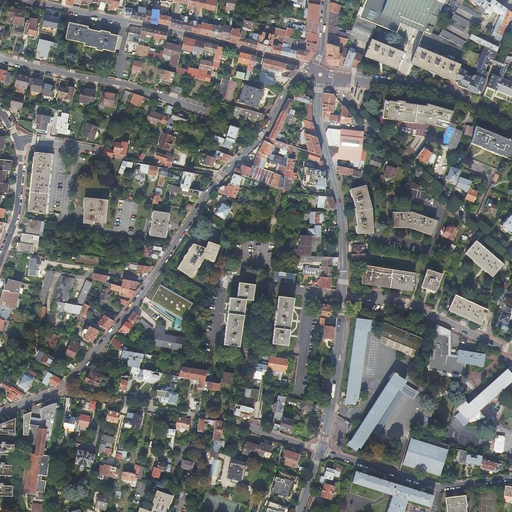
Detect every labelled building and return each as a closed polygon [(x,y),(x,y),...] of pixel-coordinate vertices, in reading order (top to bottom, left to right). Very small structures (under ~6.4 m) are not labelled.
[(106,0),(107,3),(109,3),(109,10),(113,11),(114,8),(118,8),(123,9),(123,0),(118,0),(118,2),(111,1),(111,0),(106,0)] [(192,6),(196,7),(197,0),(189,0),(188,5),(187,10),(188,10),(189,9),(191,9),(192,6)] [(197,0),(196,7),(196,11),(195,14),(199,15),(201,8),(205,9),(207,0),(205,0),(197,0)] [(205,9),(215,11),(216,0),(206,0),(207,0),(205,9)] [(235,0),(226,0),(225,10),(232,11),(234,11),(235,0)] [(353,7),(353,8),(356,0),(350,0),(349,2),(347,2),(346,7),(352,8),(353,7)] [(367,0),(360,18),(367,21),(375,0),(367,0)] [(411,26),(412,26),(418,14),(424,17),(427,11),(433,14),(426,27),(432,31),(438,17),(444,1),(448,3),(449,0),(375,0),(367,21),(377,25),(397,33),(401,22),(411,26)] [(448,39),(463,48),(464,46),(469,38),(485,46),(497,52),(503,36),(496,34),(499,27),(500,26),(501,24),(507,10),(499,4),(493,0),(490,0),(485,9),(482,7),(480,11),(478,11),(476,10),(463,1),(461,3),(439,35),(448,39)] [(472,0),(480,5),(476,10),(478,11),(480,11),(482,7),(485,9),(490,0),(472,0)] [(319,15),(320,6),(304,3),(301,2),(301,5),(302,6),(305,6),(306,5),(308,5),(308,11),(307,10),(306,10),(305,10),(304,15),(305,16),(306,16),(307,15),(306,21),(307,21),(318,24),(319,15)] [(329,11),(338,15),(340,5),(330,3),(329,11)] [(22,26),(25,7),(20,6),(19,11),(20,11),(20,12),(9,10),(8,16),(15,17),(13,24),(22,26)] [(446,16),(449,10),(444,7),(441,13),(446,16)] [(131,18),(145,21),(146,11),(146,9),(137,8),(137,10),(136,13),(132,13),(132,9),(131,18)] [(496,34),(503,36),(511,13),(510,12),(507,10),(501,24),(502,25),(503,24),(502,28),(499,27),(496,34)] [(328,25),(337,28),(338,15),(329,11),(328,25)] [(433,14),(427,11),(424,17),(418,14),(412,26),(424,31),(425,30),(431,33),(432,31),(426,27),(433,14)] [(183,30),(191,32),(193,23),(187,21),(188,17),(187,17),(188,13),(186,13),(185,17),(183,30)] [(158,24),(170,26),(171,19),(171,18),(159,15),(158,24)] [(172,27),(183,30),(185,17),(182,16),(180,21),(171,19),(170,26),(172,27)] [(376,26),(356,17),(351,30),(351,31),(347,40),(352,42),(354,38),(368,44),(376,26)] [(27,29),(25,28),(24,30),(24,32),(23,35),(25,36),(26,34),(35,37),(37,30),(35,30),(37,21),(30,19),(27,29)] [(191,32),(200,34),(202,26),(198,25),(199,21),(199,20),(198,20),(194,19),(193,23),(191,32)] [(251,30),(254,23),(244,20),(242,27),(251,30)] [(297,30),(300,31),(305,32),(306,32),(318,34),(318,28),(319,24),(318,24),(307,21),(306,26),(302,25),(301,26),(293,25),(292,29),(296,30),(297,30)] [(88,27),(69,23),(65,38),(84,43),(83,45),(95,48),(95,50),(102,51),(102,50),(114,52),(118,36),(110,34),(110,32),(100,30),(100,32),(89,29),(88,28),(88,27)] [(200,34),(211,37),(213,26),(202,24),(202,26),(200,34)] [(223,25),(223,28),(221,39),(229,41),(231,29),(231,27),(229,27),(223,25)] [(264,25),(262,33),(260,32),(260,36),(259,35),(256,50),(271,53),(273,46),(272,46),(274,35),(275,28),(264,25)] [(339,28),(337,28),(328,25),(328,35),(337,37),(339,28)] [(213,26),(211,37),(221,40),(221,39),(223,28),(213,26)] [(154,37),(155,31),(142,28),(141,33),(140,36),(139,38),(141,39),(141,42),(142,42),(143,39),(144,40),(145,38),(146,35),(154,37)] [(273,46),(271,53),(280,55),(282,48),(283,45),(283,43),(285,38),(285,37),(286,31),(284,30),(275,28),(274,35),(279,36),(278,44),(277,47),(273,46)] [(296,30),(292,29),(287,28),(286,31),(285,37),(293,39),(296,30)] [(347,40),(351,31),(349,31),(339,28),(337,37),(347,40)] [(231,29),(229,41),(229,42),(239,45),(241,34),(240,34),(241,31),(239,30),(239,29),(237,29),(236,30),(231,29)] [(239,45),(247,47),(248,40),(244,39),(246,30),(241,29),(241,31),(240,34),(241,34),(239,45)] [(166,40),(168,34),(155,31),(154,37),(166,40)] [(305,42),(307,42),(316,45),(317,45),(317,42),(318,34),(306,32),(305,32),(300,31),(299,33),(301,34),(302,35),(301,37),(306,38),(305,42)] [(123,54),(135,56),(138,44),(139,38),(140,36),(128,33),(123,54)] [(247,47),(256,50),(259,35),(254,34),(252,41),(248,40),(247,47)] [(344,48),(347,40),(337,37),(328,35),(327,44),(326,60),(329,65),(337,66),(341,55),(336,54),(337,53),(338,53),(338,48),(343,50),(344,48)] [(412,62),(448,77),(461,52),(422,36),(412,62)] [(293,39),(285,37),(285,38),(283,43),(283,45),(282,48),(280,55),(295,59),(297,52),(294,51),(291,50),(291,46),(292,46),(293,39)] [(181,48),(181,50),(191,52),(191,54),(192,54),(195,41),(184,38),(181,48)] [(53,48),(54,43),(39,40),(36,51),(41,52),(39,57),(48,59),(49,54),(48,53),(50,47),(53,48)] [(365,55),(392,65),(397,68),(403,53),(399,52),(371,40),(365,55)] [(203,50),(204,44),(195,41),(192,54),(192,55),(193,55),(194,53),(202,54),(203,50)] [(298,50),(297,52),(295,59),(308,62),(315,53),(316,45),(307,42),(305,49),(303,51),(298,50)] [(144,57),(144,58),(145,51),(149,52),(149,51),(150,48),(141,46),(141,44),(138,44),(135,56),(144,57)] [(170,67),(176,68),(177,68),(181,50),(181,48),(165,44),(164,48),(163,54),(172,57),(170,67)] [(215,54),(217,47),(204,44),(203,50),(215,54)] [(481,93),(488,72),(484,71),(489,61),(490,57),(494,59),(497,52),(485,46),(481,55),(467,48),(465,53),(462,60),(479,67),(476,74),(475,74),(471,75),(465,73),(466,69),(460,67),(456,76),(455,80),(461,83),(459,87),(475,93),(477,94),(481,93)] [(218,69),(223,49),(217,47),(215,54),(214,61),(213,63),(212,67),(218,69)] [(144,58),(161,61),(163,54),(164,48),(162,48),(161,52),(155,50),(154,52),(149,51),(149,52),(145,51),(144,58)] [(342,66),(349,50),(344,48),(343,50),(342,54),(342,53),(341,55),(337,66),(342,66)] [(349,50),(342,66),(349,67),(356,53),(349,50)] [(511,52),(508,51),(503,63),(502,66),(498,77),(501,78),(507,65),(511,67),(511,68),(511,83),(501,79),(496,91),(487,87),(483,96),(493,100),(494,97),(511,104),(511,52)] [(465,53),(461,52),(448,77),(455,80),(456,76),(458,71),(457,68),(458,66),(460,67),(462,60),(465,53)] [(240,53),(237,63),(248,66),(250,56),(240,53)] [(356,53),(349,67),(357,68),(363,55),(356,53)] [(245,74),(244,80),(249,81),(253,67),(255,67),(257,62),(255,61),(256,57),(250,56),(248,66),(247,70),(246,73),(245,74)] [(280,77),(291,80),(298,72),(296,67),(264,59),(257,83),(266,86),(267,85),(265,84),(267,80),(272,81),(274,77),(266,74),(265,78),(264,78),(264,77),(261,77),(264,68),(268,69),(267,71),(268,72),(270,72),(271,72),(271,70),(278,72),(278,73),(281,74),(280,77)] [(186,77),(196,79),(198,70),(190,68),(192,61),(190,60),(188,70),(186,77)] [(199,68),(207,70),(211,71),(212,67),(213,63),(201,60),(199,68)] [(136,72),(139,73),(142,64),(134,61),(131,71),(132,71),(136,72)] [(175,74),(186,77),(188,70),(177,68),(176,68),(175,74)] [(205,81),(206,75),(207,70),(199,68),(198,68),(198,70),(196,79),(205,81)] [(159,70),(158,73),(164,75),(162,81),(171,83),(173,74),(159,70)] [(235,72),(233,77),(244,80),(245,74),(235,71),(235,72)] [(501,78),(498,77),(492,74),(487,87),(496,91),(501,79),(501,78)] [(14,87),(26,90),(27,89),(29,79),(30,78),(17,75),(14,87)] [(220,85),(216,97),(224,99),(229,80),(222,78),(220,85)] [(42,84),(43,82),(29,79),(27,89),(40,92),(42,84)] [(309,89),(312,85),(312,82),(304,79),(302,82),(302,86),(309,89)] [(40,92),(40,94),(52,97),(54,87),(42,84),(40,92)] [(263,88),(261,91),(244,85),(238,103),(258,110),(259,105),(263,106),(269,90),(263,88)] [(66,88),(59,87),(56,101),(64,103),(65,99),(72,100),(74,88),(66,87),(66,88)] [(86,90),(81,89),(79,103),(86,104),(87,98),(93,99),(94,92),(86,91),(86,90)] [(139,107),(143,97),(125,91),(124,95),(132,98),(130,104),(134,105),(139,107)] [(118,95),(102,92),(100,105),(115,108),(118,95)] [(295,101),(305,103),(312,105),(312,99),(304,97),(305,95),(299,93),(299,95),(295,94),(293,100),(295,101)] [(323,93),(322,111),(330,112),(333,113),(335,97),(333,95),(328,94),(323,93)] [(10,105),(22,108),(24,101),(11,98),(10,105)] [(292,107),(295,101),(293,100),(288,99),(281,113),(292,117),(293,117),(295,112),(293,111),(294,108),(292,107)] [(383,117),(393,128),(400,129),(405,126),(412,104),(386,101),(383,117)] [(312,105),(305,103),(303,121),(312,124),(311,121),(312,105)] [(411,134),(419,105),(412,104),(405,126),(400,129),(393,128),(397,133),(408,135),(411,134)] [(447,126),(452,114),(453,112),(426,104),(425,107),(419,105),(411,134),(408,135),(428,138),(431,138),(431,139),(434,139),(435,139),(442,140),(447,126)] [(163,116),(168,118),(169,114),(170,111),(172,107),(167,105),(163,116)] [(350,118),(352,117),(342,105),(340,120),(340,122),(349,123),(350,118)] [(236,112),(233,111),(232,114),(238,116),(239,112),(241,113),(240,114),(261,121),(263,115),(237,107),(236,112)] [(157,122),(160,124),(163,116),(149,111),(145,122),(156,126),(157,122)] [(325,121),(340,122),(340,120),(337,120),(337,116),(329,115),(330,112),(322,111),(322,118),(325,121)] [(68,115),(61,113),(61,118),(57,117),(55,129),(57,130),(56,133),(64,134),(65,130),(67,131),(67,130),(68,125),(66,125),(68,115)] [(173,115),(171,120),(184,125),(187,118),(174,113),(173,115)] [(291,120),(292,117),(281,113),(275,124),(281,126),(285,118),(291,120)] [(449,150),(454,151),(462,131),(455,128),(457,122),(456,121),(458,116),(452,114),(447,126),(456,129),(449,147),(449,148),(449,150)] [(36,120),(35,125),(37,125),(36,130),(47,131),(48,126),(52,126),(53,118),(43,116),(37,115),(36,120)] [(312,124),(303,121),(307,135),(316,138),(313,127),(312,124)] [(93,139),(97,127),(87,124),(83,136),(93,139)] [(285,127),(281,126),(275,124),(272,130),(278,133),(279,131),(280,131),(281,130),(282,130),(283,128),(289,131),(290,129),(285,127)] [(218,135),(217,137),(233,143),(234,141),(235,141),(239,129),(230,126),(228,131),(227,130),(225,137),(218,135)] [(440,144),(449,147),(456,129),(447,126),(442,140),(440,144)] [(464,134),(473,136),(475,128),(466,126),(464,134)] [(475,128),(473,136),(471,144),(507,159),(511,145),(511,142),(510,141),(510,140),(509,140),(509,141),(475,127),(475,128)] [(360,161),(363,136),(363,132),(328,129),(325,134),(336,173),(341,174),(361,178),(362,173),(352,171),(353,170),(338,167),(337,161),(337,158),(360,161)] [(278,133),(272,130),(268,138),(274,140),(278,133)] [(316,138),(307,135),(300,133),(299,136),(304,135),(305,139),(300,140),(302,145),(306,144),(308,152),(310,152),(309,152),(321,156),(317,142),(316,138)] [(172,137),(164,134),(159,149),(170,153),(167,152),(168,148),(169,148),(171,144),(170,143),(170,142),(172,137)] [(217,137),(215,136),(213,140),(224,144),(223,147),(232,150),(234,144),(233,143),(217,137)] [(364,162),(370,138),(363,136),(360,161),(364,162)] [(290,146),(285,144),(275,141),(274,140),(268,138),(266,138),(256,156),(266,160),(279,165),(286,167),(288,157),(285,156),(283,159),(271,154),(272,151),(270,150),(273,145),(289,152),(289,150),(290,146)] [(290,145),(303,150),(304,148),(299,147),(298,146),(299,142),(298,139),(296,145),(293,144),(286,141),(285,144),(290,146),(290,145)] [(102,155),(110,156),(112,155),(115,157),(124,159),(125,159),(125,156),(128,143),(122,142),(121,144),(114,143),(113,151),(104,149),(102,155)] [(432,154),(423,149),(416,157),(426,164),(427,161),(433,164),(436,156),(435,156),(435,154),(433,153),(432,154)] [(292,151),(289,150),(289,152),(288,157),(286,167),(285,177),(283,190),(290,191),(292,178),(296,179),(297,173),(293,173),(295,160),(295,155),(291,155),(292,151)] [(217,160),(198,153),(196,152),(195,153),(196,155),(200,157),(199,162),(203,165),(212,168),(215,160),(216,161),(217,160)] [(324,171),(321,156),(309,152),(305,168),(306,168),(310,169),(311,163),(309,163),(310,160),(317,162),(318,166),(315,166),(316,170),(324,171)] [(226,163),(232,157),(220,153),(218,160),(226,163)] [(167,157),(157,154),(155,159),(159,161),(162,161),(161,166),(165,166),(167,157)] [(54,157),(37,155),(28,213),(27,213),(38,215),(38,216),(40,216),(40,215),(47,216),(48,209),(46,209),(54,157)] [(266,160),(256,156),(253,166),(263,169),(266,160)] [(382,160),(372,156),(370,164),(380,168),(382,160)] [(0,161),(0,171),(8,172),(9,162),(0,161)] [(122,162),(117,176),(121,178),(125,167),(132,168),(132,163),(122,161),(122,162)] [(144,175),(148,175),(149,166),(140,165),(140,168),(136,167),(135,170),(133,177),(136,177),(138,176),(140,176),(140,177),(141,177),(141,178),(143,179),(144,175)] [(285,177),(286,167),(279,165),(276,174),(285,177)] [(156,176),(157,168),(149,166),(148,175),(156,176)] [(249,173),(251,169),(241,166),(240,169),(239,170),(235,169),(232,172),(251,179),(251,177),(249,177),(250,173),(249,173)] [(263,169),(253,166),(251,169),(249,173),(250,173),(249,177),(251,177),(251,179),(256,181),(262,183),(266,170),(263,169)] [(396,169),(387,166),(384,175),(388,177),(387,178),(389,179),(389,177),(393,179),(396,169)] [(460,171),(450,167),(447,177),(452,178),(451,180),(456,182),(460,171)] [(160,176),(164,177),(172,179),(173,176),(171,175),(170,174),(169,173),(167,174),(166,174),(167,169),(162,168),(161,172),(160,176)] [(324,176),(324,171),(316,170),(310,169),(306,168),(305,172),(305,175),(306,175),(305,182),(305,185),(315,186),(315,189),(325,190),(325,187),(325,179),(323,179),(323,176),(324,177),(324,176)] [(270,186),(274,173),(266,170),(262,183),(270,186)] [(0,183),(3,184),(4,176),(14,177),(14,176),(13,172),(8,172),(0,171),(0,183)] [(183,172),(178,188),(188,190),(188,188),(189,188),(192,178),(191,178),(193,174),(183,172)] [(276,188),(283,190),(285,177),(276,174),(274,173),(270,186),(276,188)] [(238,187),(240,188),(240,186),(239,186),(241,179),(242,180),(243,178),(233,174),(230,184),(238,187)] [(66,179),(58,177),(53,211),(61,212),(66,179)] [(468,189),(471,182),(459,178),(455,187),(467,192),(468,189)] [(6,188),(12,189),(13,185),(3,184),(0,183),(0,193),(6,193),(6,188)] [(218,193),(234,198),(238,187),(230,184),(228,189),(224,187),(219,189),(218,193)] [(427,192),(424,190),(424,192),(419,191),(404,188),(396,186),(395,192),(425,199),(427,192)] [(370,210),(364,187),(351,190),(356,212),(357,234),(371,234),(370,211),(370,210)] [(161,189),(156,188),(152,204),(157,205),(161,189)] [(188,190),(178,188),(177,194),(199,198),(202,192),(188,190)] [(468,189),(467,192),(464,199),(473,202),(477,192),(468,189)] [(12,198),(0,195),(0,205),(1,200),(11,202),(12,198)] [(335,209),(332,198),(325,197),(319,196),(318,207),(335,209)] [(98,201),(85,200),(84,208),(86,209),(86,214),(84,224),(83,224),(93,225),(93,222),(105,224),(104,223),(106,201),(99,200),(98,201)] [(230,209),(222,203),(215,214),(224,220),(230,209)] [(496,207),(487,203),(484,212),(485,212),(484,212),(485,213),(487,214),(488,213),(489,214),(489,213),(493,215),(496,207)] [(10,210),(0,208),(0,217),(1,218),(2,213),(9,215),(10,210)] [(168,214),(153,212),(149,236),(165,239),(168,214)] [(310,216),(309,225),(314,225),(314,224),(321,225),(322,213),(311,212),(311,217),(310,216)] [(412,212),(392,212),(393,226),(409,226),(431,234),(435,220),(412,212)] [(511,215),(510,214),(500,225),(510,234),(511,233),(511,215)] [(41,237),(44,223),(27,219),(24,234),(38,237),(41,237)] [(308,229),(308,236),(320,236),(321,226),(314,225),(314,229),(308,229)] [(442,231),(440,230),(439,233),(441,233),(440,235),(452,241),(457,230),(451,228),(447,227),(446,229),(444,227),(442,231)] [(32,245),(37,246),(38,237),(24,234),(21,234),(20,244),(32,245)] [(308,236),(299,235),(299,237),(301,238),(300,246),(299,246),(299,245),(292,245),(292,256),(310,257),(311,241),(321,241),(321,236),(320,236),(308,236)] [(200,247),(194,245),(194,244),(191,245),(192,246),(176,270),(178,271),(178,270),(191,278),(204,259),(218,263),(225,244),(205,237),(200,247)] [(360,242),(351,240),(351,246),(352,254),(351,255),(351,258),(352,259),(366,259),(366,253),(363,253),(363,245),(360,245),(360,242)] [(236,243),(232,241),(226,257),(230,258),(236,243)] [(475,241),(464,253),(465,254),(465,253),(484,269),(483,270),(486,272),(491,276),(491,277),(502,264),(476,241),(475,241)] [(32,245),(20,244),(17,243),(16,243),(16,248),(17,249),(16,252),(31,254),(32,245)] [(159,259),(166,249),(144,245),(142,256),(159,259)] [(322,263),(321,267),(331,268),(332,262),(338,263),(338,258),(330,258),(314,257),(313,262),(322,263)] [(427,274),(425,273),(420,288),(423,288),(422,290),(430,293),(431,291),(435,293),(440,278),(444,280),(450,263),(435,258),(430,273),(428,273),(427,274)] [(37,277),(38,270),(39,270),(40,270),(40,269),(41,269),(41,268),(41,267),(41,266),(40,266),(40,265),(39,265),(38,265),(36,264),(36,259),(30,259),(28,276),(37,277)] [(129,271),(147,274),(151,268),(130,265),(129,271)] [(415,273),(364,266),(362,282),(412,290),(413,286),(415,286),(415,284),(413,284),(415,273)] [(331,268),(321,267),(321,270),(316,270),(316,276),(320,277),(324,278),(331,278),(331,268)] [(303,268),(302,275),(304,275),(307,275),(316,276),(316,270),(303,268)] [(53,272),(47,271),(42,288),(38,299),(45,300),(53,272)] [(280,272),(275,271),(273,282),(296,284),(296,283),(296,277),(300,278),(300,279),(303,279),(304,275),(302,275),(286,273),(285,276),(279,275),(280,272)] [(105,281),(108,282),(110,277),(93,274),(92,281),(104,282),(105,282),(105,281)] [(54,302),(67,304),(74,279),(61,277),(54,302)] [(330,289),(331,278),(324,278),(320,277),(320,280),(319,280),(317,281),(317,283),(313,282),(312,283),(312,287),(330,289)] [(20,288),(22,283),(9,280),(7,285),(7,287),(4,286),(3,290),(4,291),(16,293),(18,288),(18,287),(20,288)] [(136,290),(137,282),(123,280),(122,287),(129,289),(136,290)] [(91,286),(92,283),(86,281),(75,306),(82,307),(83,304),(91,286)] [(131,299),(136,292),(112,284),(107,283),(105,282),(104,288),(103,287),(100,296),(99,299),(102,300),(108,302),(109,298),(110,298),(110,295),(111,293),(109,292),(110,290),(110,289),(113,290),(121,292),(124,293),(123,296),(131,299)] [(230,298),(224,345),(240,347),(246,300),(253,301),(255,285),(239,282),(237,298),(230,298)] [(151,301),(184,320),(193,304),(159,285),(148,299),(151,301)] [(16,301),(18,294),(16,293),(4,291),(2,298),(1,301),(0,300),(0,306),(10,309),(12,309),(14,305),(15,305),(16,301)] [(455,295),(447,310),(448,310),(470,320),(470,321),(473,322),(473,321),(480,324),(479,325),(480,325),(485,315),(486,313),(485,313),(487,310),(486,309),(486,310),(455,295)] [(279,296),(272,343),(288,346),(295,298),(279,296)] [(497,301),(503,303),(511,306),(511,300),(505,298),(504,299),(498,297),(497,301)] [(44,301),(45,300),(38,299),(37,306),(39,306),(43,307),(45,301),(44,301)] [(82,307),(75,306),(67,304),(54,302),(53,310),(64,312),(79,315),(82,307)] [(90,308),(83,304),(82,307),(79,315),(77,320),(81,322),(84,324),(90,308)] [(329,316),(330,305),(322,304),(321,315),(329,316)] [(8,316),(10,309),(0,306),(0,318),(4,320),(5,320),(7,316),(8,316)] [(47,308),(43,307),(39,306),(37,315),(45,317),(47,308)] [(113,321),(117,317),(106,310),(103,315),(113,321)] [(141,317),(133,312),(129,319),(134,322),(137,324),(139,321),(138,320),(141,317)] [(510,314),(505,312),(503,315),(502,314),(501,314),(500,314),(500,315),(498,320),(507,324),(510,314)] [(107,330),(113,321),(103,315),(101,314),(100,316),(102,317),(97,325),(107,330)] [(43,324),(45,317),(37,315),(36,322),(43,324)] [(134,322),(129,319),(120,329),(128,333),(130,330),(134,322)] [(141,319),(139,321),(137,324),(138,325),(148,334),(152,328),(141,319)] [(361,319),(356,319),(346,399),(345,398),(344,403),(355,405),(355,404),(354,404),(355,401),(357,401),(357,400),(356,400),(366,331),(368,331),(369,321),(361,320),(361,319)] [(5,333),(9,321),(5,320),(4,320),(2,325),(0,331),(5,333)] [(423,333),(390,320),(387,329),(419,342),(423,333)] [(138,325),(137,324),(134,322),(130,330),(135,332),(138,325)] [(152,345),(181,351),(184,338),(164,334),(166,328),(156,326),(152,345)] [(333,340),(335,328),(333,328),(324,326),(322,338),(333,340)] [(98,331),(89,327),(88,330),(86,330),(85,330),(84,330),(83,331),(83,332),(83,333),(84,333),(84,334),(85,335),(83,339),(92,343),(98,331)] [(73,329),(72,332),(70,336),(78,340),(80,336),(75,334),(77,330),(73,329)] [(444,334),(434,333),(428,370),(463,376),(466,363),(483,366),(485,354),(458,350),(457,356),(441,353),(444,334)] [(110,342),(119,350),(123,342),(122,341),(121,343),(114,337),(110,342)] [(79,345),(71,341),(65,355),(73,358),(79,345)] [(145,359),(146,355),(139,353),(119,350),(116,364),(124,365),(132,367),(139,368),(141,358),(145,359)] [(37,361),(41,363),(48,367),(53,358),(45,354),(41,353),(39,356),(37,361)] [(291,359),(286,392),(293,393),(298,356),(291,355),(291,359)] [(288,360),(270,357),(268,369),(286,372),(288,360)] [(268,363),(262,362),(261,364),(256,363),(253,377),(261,378),(262,375),(262,372),(266,372),(268,363)] [(143,379),(143,376),(146,377),(148,375),(150,376),(149,378),(150,379),(156,381),(158,380),(159,373),(139,368),(132,367),(131,372),(134,373),(135,374),(138,375),(137,378),(138,380),(141,380),(143,379)] [(206,377),(207,371),(182,367),(179,377),(178,377),(180,377),(200,381),(199,387),(204,387),(205,381),(206,377)] [(26,373),(33,378),(34,378),(36,374),(28,369),(26,373)] [(103,376),(98,373),(93,371),(91,370),(89,375),(88,374),(85,380),(96,386),(98,380),(99,381),(101,382),(104,376),(103,376)] [(479,397),(476,393),(456,411),(459,414),(454,419),(462,427),(468,421),(467,420),(511,379),(511,374),(508,370),(480,395),(479,397)] [(233,374),(224,372),(222,382),(231,384),(233,374)] [(360,449),(361,448),(360,448),(397,389),(399,390),(405,381),(397,377),(398,376),(397,375),(398,374),(395,372),(394,373),(351,441),(350,441),(347,444),(347,445),(356,451),(357,450),(356,450),(358,447),(360,449)] [(17,387),(27,393),(30,388),(28,386),(33,378),(26,373),(25,373),(17,387)] [(49,383),(55,387),(62,380),(52,375),(51,377),(49,376),(46,380),(43,379),(41,383),(47,386),(49,383)] [(122,376),(121,380),(119,388),(126,390),(128,381),(129,377),(127,376),(126,376),(125,377),(122,376)] [(204,387),(203,391),(208,392),(208,389),(219,390),(220,383),(213,382),(213,378),(212,378),(208,378),(206,377),(205,381),(204,387)] [(20,400),(25,398),(25,397),(25,395),(9,386),(7,389),(6,391),(9,393),(7,397),(13,401),(13,400),(14,401),(15,401),(16,401),(18,400),(20,400)] [(159,402),(167,403),(169,392),(170,388),(167,387),(165,389),(164,392),(157,391),(156,397),(160,398),(159,402)] [(251,390),(243,388),(242,395),(250,397),(251,390)] [(174,393),(169,392),(167,403),(176,405),(178,394),(174,393)] [(281,418),(285,397),(279,395),(277,396),(277,399),(276,401),(271,405),(275,411),(274,414),(276,414),(275,418),(279,419),(279,422),(280,422),(281,418)] [(313,404),(308,402),(302,401),(300,409),(311,412),(313,404)] [(40,419),(53,421),(56,403),(52,404),(42,408),(40,419)] [(238,416),(250,419),(253,409),(231,403),(229,413),(239,416),(238,416)] [(118,423),(120,414),(108,411),(105,420),(118,423)] [(30,417),(31,412),(23,415),(23,435),(28,435),(29,427),(30,417)] [(125,424),(133,426),(139,427),(141,416),(130,414),(127,413),(126,419),(127,419),(125,424)] [(80,414),(78,426),(78,428),(80,429),(80,426),(88,427),(90,416),(80,414)] [(276,414),(274,414),(272,423),(274,424),(280,425),(280,422),(279,422),(279,419),(275,418),(276,414)] [(74,428),(76,428),(77,423),(75,423),(76,418),(65,416),(63,426),(74,428)] [(40,419),(30,417),(29,427),(39,429),(47,430),(45,441),(50,441),(53,421),(40,419)] [(185,430),(188,431),(190,420),(186,419),(187,419),(176,418),(175,428),(185,429),(185,430)] [(280,425),(274,424),(272,430),(278,433),(279,428),(290,431),(293,421),(281,418),(280,422),(280,425)] [(0,423),(0,432),(14,433),(14,419),(0,423)] [(199,419),(197,432),(203,433),(205,420),(199,419)] [(221,433),(223,423),(215,421),(214,426),(210,451),(218,452),(220,440),(218,440),(219,433),(221,433)] [(165,449),(172,450),(173,443),(175,430),(166,428),(165,435),(171,436),(171,442),(167,441),(165,449)] [(38,492),(43,455),(45,441),(47,430),(39,429),(35,455),(29,454),(24,493),(35,495),(35,491),(38,492)] [(449,445),(412,434),(403,464),(404,464),(439,475),(449,445)] [(484,451),(493,452),(494,438),(486,437),(484,451)] [(0,440),(0,443),(0,442),(0,453),(13,454),(14,443),(4,443),(4,440),(0,440)] [(100,442),(97,454),(103,455),(105,449),(111,450),(112,444),(100,442)] [(259,446),(245,442),(242,454),(249,456),(251,451),(254,452),(254,454),(263,457),(264,452),(270,453),(272,447),(260,443),(259,446)] [(481,458),(482,456),(476,455),(476,457),(470,456),(470,455),(467,454),(467,452),(464,451),(460,450),(458,462),(480,466),(481,458)] [(118,451),(116,459),(116,460),(121,460),(121,457),(125,458),(126,452),(123,452),(118,451)] [(299,455),(285,451),(283,457),(286,458),(284,464),(295,468),(299,455)] [(83,453),(78,452),(76,464),(80,465),(79,470),(83,471),(84,466),(88,467),(89,462),(92,462),(93,456),(86,455),(86,454),(83,453)] [(38,492),(37,499),(44,500),(44,492),(45,493),(46,481),(44,481),(45,476),(47,476),(50,456),(43,455),(38,492)] [(498,463),(481,458),(480,466),(480,468),(495,472),(497,471),(498,469),(497,467),(498,463)] [(223,461),(213,459),(208,477),(211,478),(210,482),(214,483),(216,479),(218,480),(223,461)] [(0,460),(0,474),(13,475),(13,464),(3,463),(3,461),(0,460)] [(193,463),(182,460),(180,468),(191,471),(190,473),(196,474),(199,462),(193,460),(193,463)] [(246,463),(232,460),(228,478),(232,479),(232,481),(233,482),(237,483),(238,482),(238,480),(239,480),(240,479),(242,469),(245,469),(246,463)] [(160,470),(169,472),(170,465),(167,465),(167,463),(162,462),(162,463),(158,462),(157,469),(154,468),(151,476),(158,478),(160,470)] [(324,478),(332,480),(333,476),(339,478),(342,466),(339,465),(340,464),(334,463),(332,469),(327,468),(324,477),(324,478)] [(113,478),(117,479),(119,470),(115,469),(115,468),(104,466),(104,467),(100,466),(99,473),(102,474),(102,475),(113,477),(113,478)] [(133,480),(136,481),(137,480),(137,479),(139,470),(139,467),(135,466),(133,474),(123,472),(122,479),(123,479),(123,480),(124,482),(130,483),(131,483),(131,482),(132,480),(133,480)] [(403,511),(407,500),(430,507),(433,495),(425,493),(421,492),(386,481),(383,480),(365,474),(362,473),(356,471),(352,483),(393,495),(387,511),(403,511)] [(278,493),(289,497),(294,484),(294,483),(296,477),(280,472),(278,478),(276,477),(274,481),(277,482),(274,490),(278,492),(278,493)] [(324,477),(321,476),(320,483),(324,484),(321,497),(331,500),(335,487),(331,486),(332,480),(324,478),(324,477)] [(0,481),(0,495),(12,496),(12,484),(3,484),(3,482),(0,481)] [(503,496),(511,497),(511,486),(505,486),(503,496)] [(172,497),(158,492),(154,503),(155,503),(151,511),(150,511),(140,508),(138,511),(164,511),(166,508),(168,508),(172,497)] [(103,497),(98,496),(96,507),(102,508),(102,509),(106,510),(108,496),(103,495),(103,497)] [(444,499),(446,511),(461,511),(467,511),(464,495),(444,499)] [(284,511),(286,508),(280,506),(281,506),(270,501),(267,508),(266,507),(263,511),(284,511)] [(41,511),(42,504),(33,503),(31,511),(41,511)]
